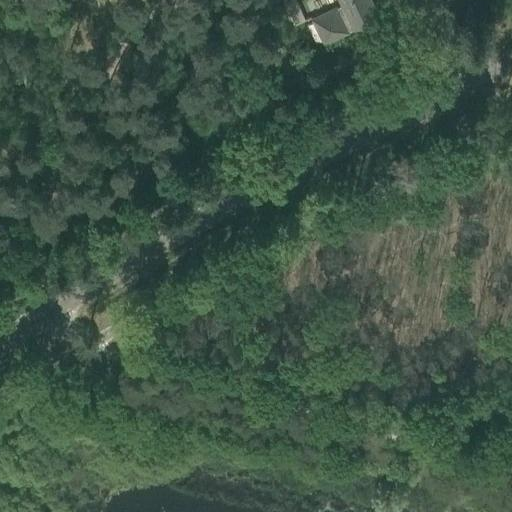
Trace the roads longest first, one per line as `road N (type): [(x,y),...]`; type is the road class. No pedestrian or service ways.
road 1 (tertiary): [(50,310),(307,161),(511,64)]
road 2 (unclassified): [(511,477),(86,345),(50,310)]
